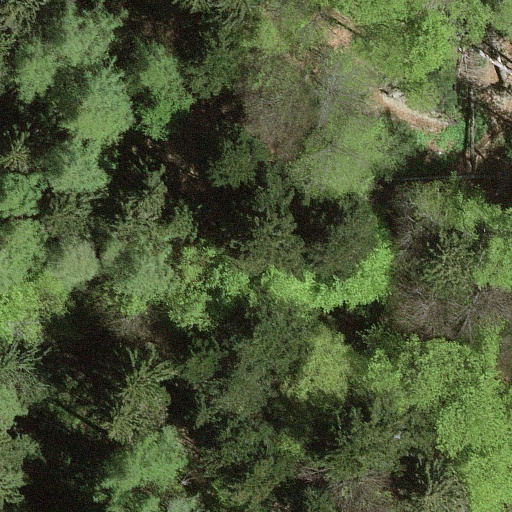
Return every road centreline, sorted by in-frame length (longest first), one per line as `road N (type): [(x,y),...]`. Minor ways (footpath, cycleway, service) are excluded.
road 1 (track): [(133,0),(92,300),(1,511)]
road 2 (track): [(112,511),(63,357),(0,235)]
